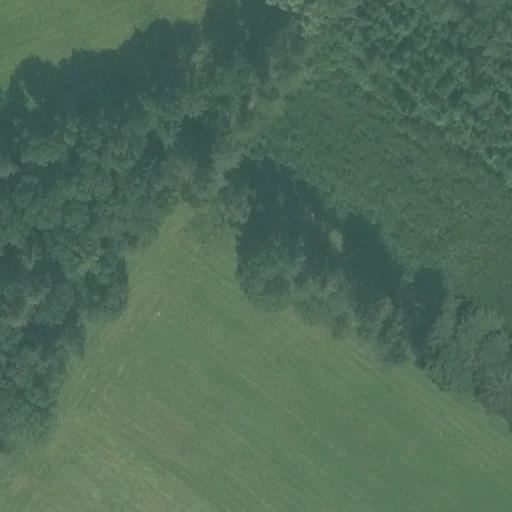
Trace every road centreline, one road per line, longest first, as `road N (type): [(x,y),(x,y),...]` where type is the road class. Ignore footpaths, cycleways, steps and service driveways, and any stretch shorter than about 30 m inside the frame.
road 1 (track): [(327,0),(235,133),(228,152),(235,167),(511,379)]
road 2 (track): [(273,0),(156,140),(52,218),(0,271)]
